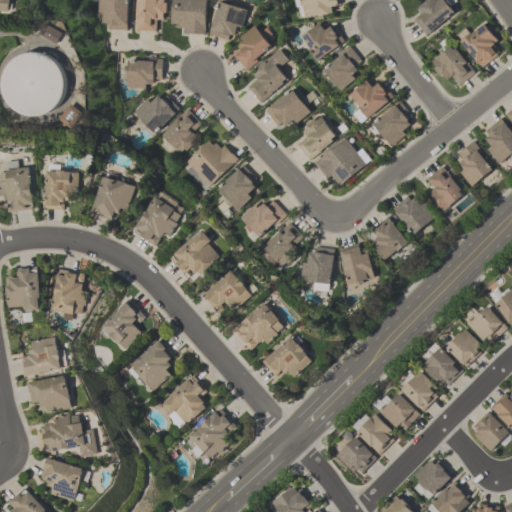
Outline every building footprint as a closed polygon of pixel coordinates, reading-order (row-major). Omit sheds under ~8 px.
[(0,0),(0,11),(14,12),(14,0),(0,0)] [(129,0),(98,0),(99,20),(107,20),(107,31),(129,32),(129,0)] [(137,0),(136,32),(155,33),(155,23),(166,23),(166,0),(137,0)] [(206,35),(207,0),(172,0),(172,24),(182,24),(182,34),(206,35)] [(209,36),(229,42),(232,29),(242,32),(249,8),(219,0),(209,36)] [(296,0),(298,18),(334,16),(333,8),(340,7),(339,0),(296,0)] [(415,22),(427,37),(460,10),(451,0),(429,0),(417,10),(422,16),(415,22)] [(334,27),(326,32),(321,25),(301,38),(317,62),(346,44),(334,27)] [(498,56),(492,48),(500,41),(486,25),(471,37),(466,30),(456,38),(482,69),(498,56)] [(230,55),(250,72),(274,44),(255,27),(230,55)] [(461,86),(477,72),(453,44),(429,64),(446,84),(454,77),(461,86)] [(362,61),(351,47),(322,72),(340,93),(360,76),(354,68),(362,61)] [(5,84),(6,73),(11,63),(18,56),(27,51),(37,50),(47,52),(56,57),(63,64),(67,73),(68,83),(66,92),(61,101),(54,108),(44,112),(33,113),(23,110),(14,104),(8,95),(5,84)] [(290,83),(281,69),(290,63),(282,51),(252,73),(258,82),(249,89),(261,104),(290,83)] [(163,58),(123,58),(123,89),(153,89),(153,80),(163,80),(163,58)] [(396,100),(384,81),(373,88),(369,82),(347,96),(364,121),(396,100)] [(154,137),(181,109),(165,94),(157,102),(150,96),(132,115),(154,137)] [(414,118),(401,101),(370,126),(389,150),(413,131),(407,124),(414,118)] [(195,131),(203,124),(188,109),(162,136),(183,157),(201,138),(195,131)] [(488,149),(492,145),(486,137),(490,134),(486,129),(501,116),(511,130),(511,152),(499,163),(488,149)] [(300,144),(307,159),(337,144),(325,118),(301,130),(307,141),(300,144)] [(372,164),(351,135),(315,161),(335,190),(372,164)] [(240,161),(222,141),(215,148),(209,141),(182,166),(207,192),(240,161)] [(459,154),(465,162),(457,168),(474,188),(497,170),(474,142),(459,154)] [(252,187),(259,180),(244,165),(217,190),(239,212),(258,194),(252,187)] [(428,179),(436,189),(428,195),(444,217),(469,198),(445,165),(428,179)] [(0,170),(1,204),(14,204),(14,211),(34,211),(33,170),(0,170)] [(46,210),(66,210),(66,199),(78,199),(79,171),(47,170),(46,210)] [(116,212),(128,215),(136,186),(103,176),(92,214),(114,220),(116,212)] [(423,197),(417,202),(411,195),(393,208),(414,236),(438,218),(423,197)] [(133,233),(154,245),(159,237),(169,242),(184,213),(153,196),(133,233)] [(269,207),(258,199),(241,223),(266,241),(286,212),(272,202),(269,207)] [(403,250),(408,258),(417,250),(391,217),(374,230),(380,237),(372,244),(387,262),(403,250)] [(262,252),(279,270),(307,242),(290,224),(262,252)] [(170,258),(186,276),(193,270),(200,277),(224,256),(201,230),(170,258)] [(370,251),(362,253),(360,245),(341,250),(350,287),(378,279),(370,251)] [(337,252),(311,247),(303,284),(330,289),(337,252)] [(18,269),(18,279),(7,279),(8,311),(42,310),(40,268),(18,269)] [(50,314),(84,318),(90,275),(56,270),(50,314)] [(202,296),(221,319),(252,294),(233,271),(202,296)] [(511,325),(496,303),(507,295),(506,294),(511,290),(511,292),(511,325)] [(146,315),(126,298),(100,329),(127,352),(144,332),(137,326),(146,315)] [(287,327),(266,302),(233,330),(254,355),(287,327)] [(470,310),(466,335),(502,340),(506,315),(470,310)] [(447,348),(467,368),(485,350),(465,330),(447,348)] [(285,372),(293,380),(314,360),(291,336),(262,363),(277,379),(285,372)] [(30,342),(32,353),(21,355),(25,378),(66,371),(60,337),(30,342)] [(175,358),(158,340),(129,367),(153,393),(175,373),(167,365),(175,358)] [(425,365),(442,390),(462,376),(445,351),(425,365)] [(402,391),(424,413),(442,396),(420,374),(402,391)] [(32,404),(43,403),(44,414),(72,409),(67,376),(29,382),(32,404)] [(159,406),(182,431),(209,408),(201,399),(207,393),(192,376),(159,406)] [(490,407),(505,393),(509,396),(511,393),(511,430),(500,417),(490,407)] [(392,402),(385,396),(375,407),(402,434),(421,416),(400,394),(392,402)] [(184,440),(198,459),(206,453),(209,457),(240,433),(222,410),(184,440)] [(379,456),(398,437),(373,411),(354,430),(379,456)] [(509,432),(491,451),(474,435),(477,431),(473,427),(488,412),(509,432)] [(45,453),(79,449),(80,458),(98,456),(95,430),(83,431),(81,416),(41,421),(45,453)] [(377,459),(356,437),(337,457),(358,478),(377,459)] [(49,484),(47,495),(79,502),(86,468),(46,459),(41,482),(49,484)] [(416,489),(429,503),(453,479),(434,459),(414,477),(421,484),(416,489)] [(272,504),(277,511),(307,511),(314,507),(297,485),(272,504)] [(434,511),(461,511),(469,496),(447,485),(434,511)]
